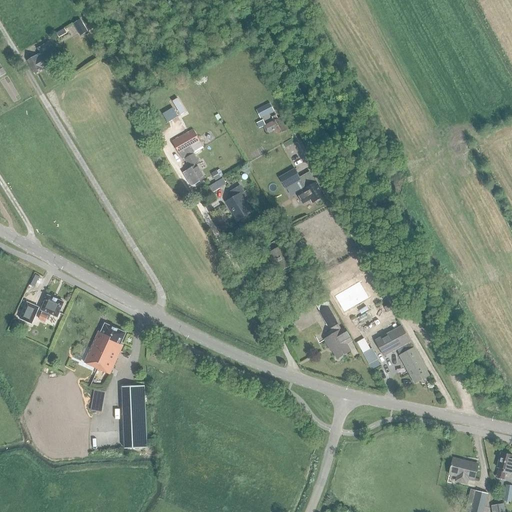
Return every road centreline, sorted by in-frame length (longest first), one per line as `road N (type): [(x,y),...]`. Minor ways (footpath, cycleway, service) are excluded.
road 1 (track): [(474,421),(444,341),(260,16),(233,19),(222,0)]
road 2 (tertiary): [(343,394),(220,348),(0,233)]
road 3 (track): [(79,0),(122,74),(140,89),(228,45),(233,19)]
road 4 (tertiary): [(511,429),(343,394)]
road 5 (unclassified): [(309,511),(343,394)]
